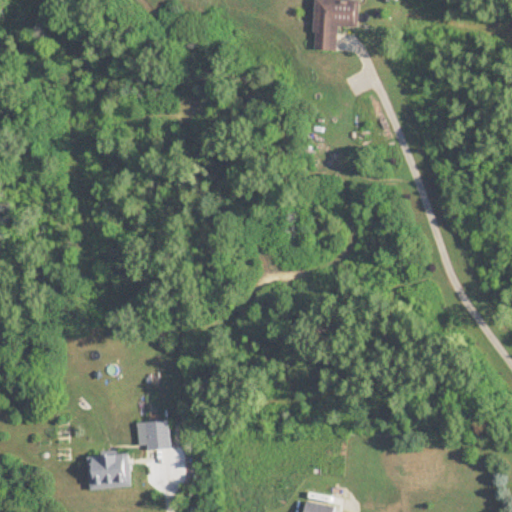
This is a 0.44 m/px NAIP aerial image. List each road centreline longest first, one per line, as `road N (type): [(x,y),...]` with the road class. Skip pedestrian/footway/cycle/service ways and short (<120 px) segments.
road 1 (residential): [(128,511),(128,356),(167,203),(211,114),(211,8),(195,0)]
road 2 (residential): [(0,236),(64,262),(128,356)]
